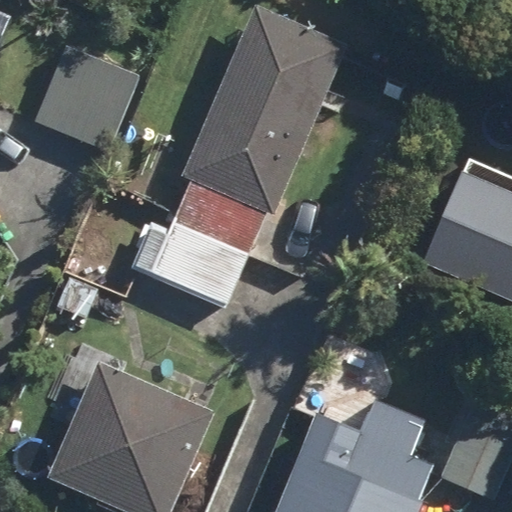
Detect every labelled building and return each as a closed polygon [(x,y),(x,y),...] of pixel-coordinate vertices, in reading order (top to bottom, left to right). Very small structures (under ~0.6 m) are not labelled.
[(357,39),(264,0),(263,0),(190,172),(199,176),(177,228),(159,221),(140,266),(235,306),(277,208),(283,211),(357,39)] [(80,42),(45,125),(122,157),(157,75),(80,42)] [(511,181),(471,164),(430,257),(511,293),(511,181)] [(178,511),(225,409),(108,356),(55,471),(145,511),(178,511)] [(511,474),(511,395),(488,385),(448,475),(502,498),(511,474)] [(369,423),(327,406),(284,511),(427,511),(433,497),(427,495),(441,459),(418,450),(433,412),(382,391),(369,423)]
